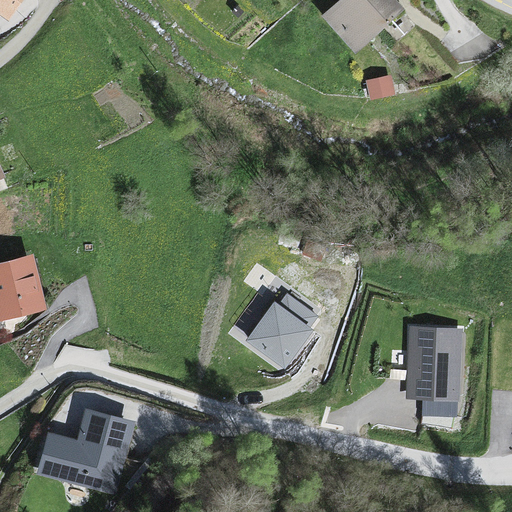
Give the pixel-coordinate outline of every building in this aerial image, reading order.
[(21,0),(0,0),(0,20),(5,24),(21,0)] [(394,0),(339,0),(320,17),(357,57),(406,13),(394,0)] [(388,76),(359,81),(362,103),(392,98),(388,76)] [(28,255),(0,262),(0,321),(43,310),(28,255)] [(308,328),(317,315),(288,295),(280,307),(257,292),(233,328),(246,336),(242,343),(284,372),(312,331),(308,328)] [(461,328),(410,327),(408,398),(459,400),(461,328)] [(129,424),(75,412),(69,441),(42,436),(34,473),(115,490),(129,424)]
